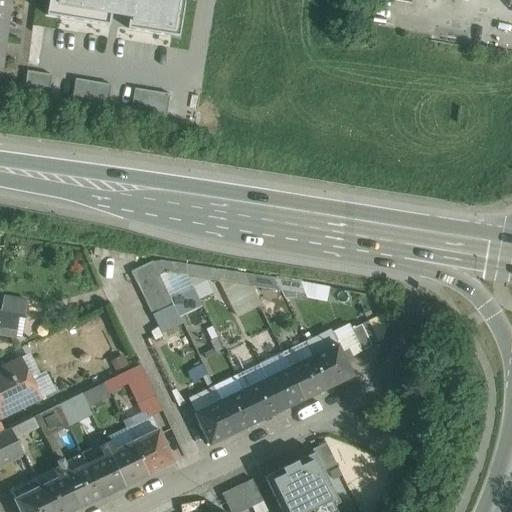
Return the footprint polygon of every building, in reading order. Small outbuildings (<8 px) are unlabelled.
[(8,0),(0,0),(0,10),(8,11),(8,0)] [(59,0),(57,18),(110,27),(114,6),(131,9),(128,29),(173,37),(178,0),(59,0)] [(53,74),(28,70),(25,91),(50,95),(53,74)] [(111,84),(77,78),(73,98),(108,105),(111,84)] [(170,94),(136,87),(132,109),(166,115),(170,94)] [(153,261),(131,271),(136,282),(158,272),(153,261)] [(183,266),(158,262),(164,273),(189,277),(183,266)] [(214,270),(183,266),(189,277),(219,282),(214,270)] [(245,275),(214,270),(219,282),(250,287),(245,275)] [(158,272),(136,282),(142,293),(163,282),(158,272)] [(275,280),(245,275),(250,287),(280,291),(275,280)] [(301,284),(275,280),(280,291),(284,298),(296,298),(295,294),(305,295),(301,284)] [(163,282),(142,293),(147,304),(168,293),(163,282)] [(249,288),(230,295),(236,313),(256,306),(249,288)] [(168,293),(147,304),(152,314),(174,304),(168,293)] [(27,303),(3,299),(1,315),(18,318),(18,319),(24,320),(27,303)] [(1,315),(0,315),(0,333),(15,336),(18,319),(18,318),(1,315)] [(378,343),(367,321),(360,325),(371,346),(378,343)] [(349,330),(351,329),(349,324),(332,332),(342,352),(348,349),(352,356),(360,352),(349,330)] [(371,346),(360,325),(351,329),(349,330),(360,352),(371,346)] [(342,352),(332,332),(306,344),(328,389),(354,377),(346,361),(353,358),(352,356),(348,349),(342,352)] [(328,389),(306,344),(283,355),(289,368),(305,400),(328,389)] [(21,360),(0,370),(0,412),(2,417),(41,398),(40,396),(34,399),(25,382),(31,379),(21,360)] [(155,395),(141,365),(128,372),(142,402),(155,395)] [(289,368),(266,379),(282,411),(305,400),(289,368)] [(266,379),(243,390),(259,423),(282,411),(266,379)] [(101,385),(82,395),(86,403),(105,393),(101,385)] [(243,390),(220,401),(236,433),(236,434),(259,423),(243,390)] [(82,395),(63,405),(67,413),(86,403),(82,395)] [(220,401),(194,414),(210,446),(236,433),(220,401)] [(59,407),(36,418),(40,427),(44,436),(67,425),(59,407)] [(36,418),(12,430),(16,439),(40,427),(36,418)] [(155,422),(149,419),(127,430),(133,443),(148,475),(174,463),(155,422)] [(12,430),(0,436),(0,465),(23,454),(16,439),(12,430)] [(148,475),(133,443),(116,451),(112,443),(106,446),(125,487),(135,482),(148,475)] [(125,487),(106,446),(100,448),(104,457),(87,466),(102,497),(116,491),(125,487)] [(278,511),(331,511),(315,476),(331,469),(323,450),(312,455),(313,463),(265,485),(278,511)] [(87,466),(70,474),(66,466),(60,469),(79,509),(89,504),(102,498),(102,497),(87,466)] [(58,480),(41,488),(52,511),(73,511),(79,509),(60,469),(54,472),(58,480)] [(252,479),(221,494),(230,511),(239,511),(263,501),(252,479)] [(52,511),(41,488),(16,501),(21,511),(52,511)]
